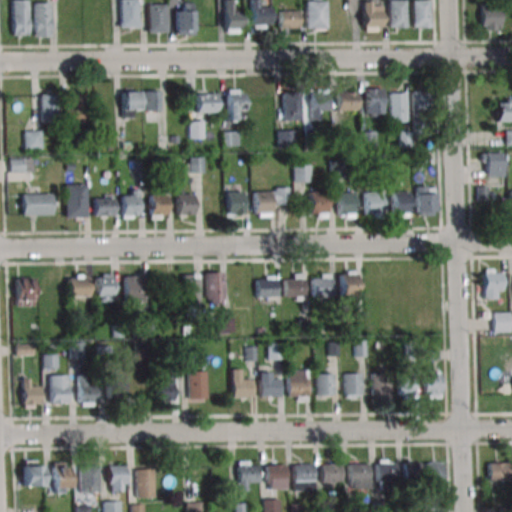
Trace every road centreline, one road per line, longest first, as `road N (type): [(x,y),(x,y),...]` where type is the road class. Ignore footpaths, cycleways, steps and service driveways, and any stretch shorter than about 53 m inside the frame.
road 1 (residential): [(463,511),(447,0)]
road 2 (residential): [(0,248),(511,241)]
road 3 (residential): [(0,433),(511,427)]
road 4 (residential): [(0,61),(511,57)]
